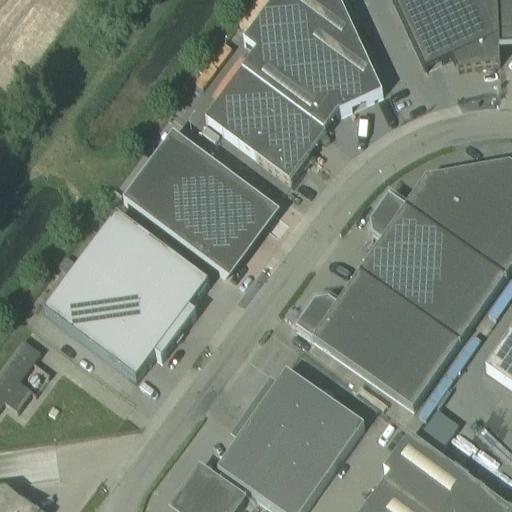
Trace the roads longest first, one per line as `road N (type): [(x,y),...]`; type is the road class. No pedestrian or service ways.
road 1 (unclassified): [(126,511),(139,478),(390,153),(489,121),(511,123)]
road 2 (unknown): [(441,136),(389,0)]
